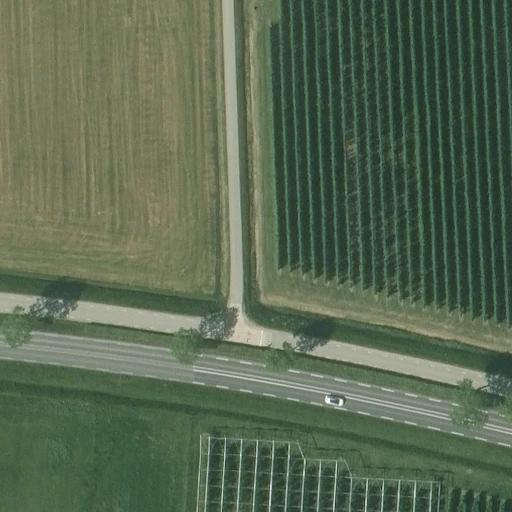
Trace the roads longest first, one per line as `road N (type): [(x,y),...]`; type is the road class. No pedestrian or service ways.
road 1 (primary): [(511,434),(236,376),(0,345)]
road 2 (unclassified): [(235,332),(223,0)]
road 3 (unclassified): [(511,394),(235,332)]
road 4 (unclassified): [(0,305),(235,332)]
